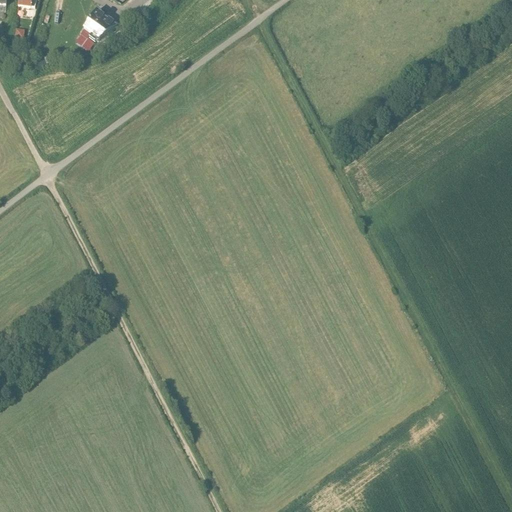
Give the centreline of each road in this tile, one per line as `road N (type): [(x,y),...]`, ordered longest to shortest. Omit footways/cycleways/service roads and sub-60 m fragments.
road 1 (track): [(258,20),(511,505)]
road 2 (track): [(219,511),(47,177)]
road 3 (track): [(47,177),(285,0)]
